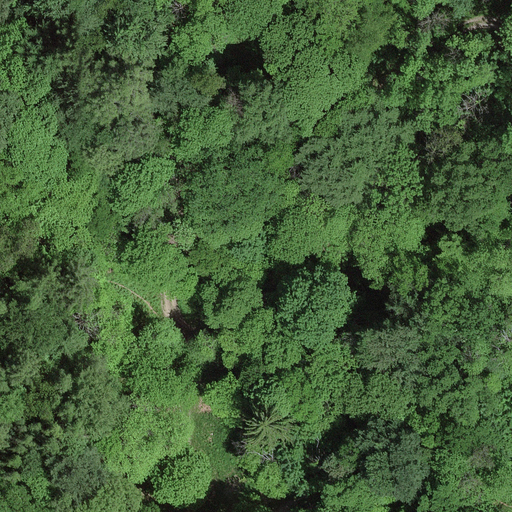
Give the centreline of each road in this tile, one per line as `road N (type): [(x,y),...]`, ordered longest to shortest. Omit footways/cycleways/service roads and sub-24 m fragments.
road 1 (track): [(207,350),(229,346),(254,321),(340,155),(401,70),(445,34),(479,20),(511,26)]
road 2 (track): [(147,0),(197,92),(173,276),(176,314),(187,337),(207,350)]
